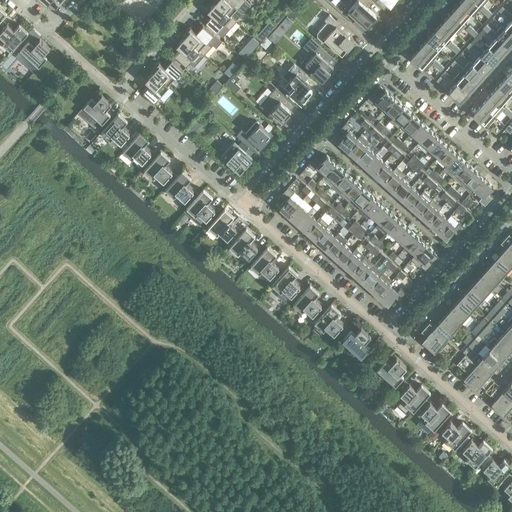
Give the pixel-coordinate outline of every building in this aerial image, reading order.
[(237,20),(213,0),(214,0),(215,1),(208,10),(212,14),(206,21),(222,36),(237,20)] [(213,0),(237,20),(236,19),(250,4),(246,0),(213,0)] [(357,0),(348,10),(366,26),(376,15),(366,6),(371,0),(370,0),(357,0)] [(481,7),(473,0),(461,0),(459,3),(470,13),(473,16),(479,9),(481,7)] [(470,13),(459,3),(451,12),(465,25),(465,24),(462,22),(470,13)] [(484,13),(487,9),(483,5),(481,7),(479,9),(484,13)] [(276,23),(288,10),(284,6),(276,15),(277,16),(273,20),(276,23)] [(293,19),(299,12),(293,7),(287,13),(293,19)] [(511,13),(511,14),(507,10),(503,14),(508,18),(509,16),(511,18),(511,13)] [(465,25),(451,12),(443,21),(454,31),(457,33),(465,25)] [(317,35),(318,37),(323,41),(325,39),(342,54),(354,40),(345,32),(349,27),(338,17),(336,19),(329,13),(324,19),(326,21),(318,30),(317,32),(317,35)] [(275,42),(293,21),(287,16),(268,36),(275,42)] [(502,25),(501,25),(511,34),(511,18),(509,16),(511,18),(511,19),(505,27),(502,25)] [(260,41),(274,25),(269,20),(255,36),(260,41)] [(454,31),(443,21),(435,30),(446,40),(454,31)] [(2,42),(11,51),(28,32),(19,24),(14,29),(7,23),(0,30),(0,33),(5,39),(2,42)] [(182,35),(204,54),(212,44),(216,47),(222,41),(203,24),(196,32),(190,26),(182,35)] [(511,41),(511,34),(501,25),(495,32),(491,28),(487,32),(492,36),(493,34),(508,47),(511,41)] [(446,40),(435,30),(427,39),(438,49),(446,40)] [(496,37),(488,45),(500,56),(508,47),(493,34),(496,37)] [(204,54),(182,35),(184,36),(176,44),(181,48),(174,56),(186,66),(200,51),(204,54)] [(245,58),(259,42),(252,36),(238,52),(245,58)] [(39,66),(47,57),(43,53),(49,46),(40,37),(33,45),(28,40),(20,49),(39,66)] [(438,49),(427,39),(419,47),(430,58),(438,49)] [(447,44),(452,48),(455,45),(451,40),(447,44)] [(477,52),(480,54),(492,65),(500,56),(488,45),(485,42),(478,49),(479,50),(477,52)] [(305,63),(322,79),(333,66),(326,60),(330,55),(320,47),(305,63)] [(430,58),(419,47),(410,57),(415,61),(425,70),(431,62),(433,60),(430,58)] [(492,65),(480,54),(472,63),(484,73),(492,65)] [(159,61),(151,70),(169,85),(168,84),(174,77),(175,78),(183,69),(172,59),(165,66),(159,61)] [(484,73),(472,63),(469,61),(463,68),(459,64),(455,67),(459,71),(460,72),(461,70),(461,69),(476,82),(484,73)] [(284,86),(302,101),(312,90),(307,86),(309,84),(305,80),(309,75),(294,62),(282,75),(288,81),(284,86)] [(461,69),(461,70),(460,72),(459,71),(453,78),(456,81),(468,91),(476,82),(461,69)] [(169,85),(151,70),(152,71),(145,79),(150,83),(143,91),(154,101),(169,85)] [(234,72),(224,83),(235,92),(240,87),(235,82),(239,77),(234,72)] [(511,82),(505,76),(497,85),(511,98),(511,97),(511,82)] [(213,93),(222,84),(217,79),(208,89),(213,93)] [(454,96),(459,101),(468,91),(456,81),(448,91),(454,96)] [(385,88),(384,89),(379,84),(373,91),(366,99),(372,104),(375,100),(384,108),(394,97),(385,88)] [(511,98),(497,85),(489,94),(504,107),(502,109),(506,113),(509,109),(505,105),(504,107),(501,104),(508,96),(511,99),(511,98)] [(259,105),(281,124),(290,115),(287,113),(295,104),(275,86),(259,105)] [(91,97),(83,106),(78,112),(97,129),(110,114),(105,109),(111,102),(102,93),(95,100),(91,97)] [(504,107),(489,94),(481,103),(496,116),(502,109),(504,107)] [(403,105),(394,97),(384,108),(393,116),(403,105)] [(211,111),(216,105),(210,99),(204,106),(211,111)] [(496,116),(481,103),(473,113),(478,117),(487,126),(496,116)] [(402,124),(412,113),(403,105),(393,116),(390,120),(399,128),(402,124)] [(101,131),(110,139),(109,141),(116,147),(129,132),(122,126),(127,120),(118,112),(101,131)] [(376,117),(370,112),(366,117),(372,122),(376,117)] [(421,121),(412,113),(402,124),(411,132),(421,121)] [(191,134),(203,121),(197,116),(185,129),(191,134)] [(370,124),(364,119),(360,124),(366,128),(370,124)] [(253,141),(260,148),(269,138),(265,135),(273,126),(269,122),(264,127),(256,120),(245,133),(241,129),(236,135),(249,146),(253,141)] [(381,130),(385,125),(379,120),(375,125),(381,130)] [(346,121),(339,129),(344,134),(338,141),(347,149),(357,138),(349,130),(352,126),(346,121)] [(430,129),(421,121),(411,132),(420,140),(430,129)] [(390,130),(385,125),(381,130),(386,134),(390,130)] [(495,125),(491,130),(496,134),(500,130),(495,125)] [(379,132),(373,127),(369,132),(375,136),(379,132)] [(439,137),(430,129),(420,140),(429,148),(439,137)] [(139,131),(123,150),(132,158),(135,155),(142,161),(151,151),(144,145),(148,139),(139,131)] [(384,137),(379,132),(375,136),(380,141),(384,137)] [(403,141),(397,136),(393,141),(399,146),(403,141)] [(448,145),(439,137),(429,148),(438,156),(448,145)] [(357,138),(347,149),(356,157),(366,146),(357,138)] [(221,154),(240,171),(252,157),(233,140),(221,154)] [(404,150),(408,146),(403,141),(399,146),(404,150)] [(393,153),(397,148),(391,143),(387,148),(393,153)] [(457,153),(448,145),(438,156),(447,164),(457,153)] [(366,146),(356,157),(365,165),(375,154),(366,146)] [(398,157),(402,153),(397,148),(393,153),(398,157)] [(161,150),(144,169),(153,177),(156,174),(163,180),(172,170),(165,164),(170,159),(161,150)] [(466,161),(457,153),(447,164),(443,168),(452,176),(466,161)] [(320,161),(315,156),(308,164),(314,169),(317,166),(325,173),(335,162),(326,154),(320,161)] [(375,154),(365,165),(374,173),(384,162),(375,154)] [(419,159),(414,154),(410,158),(416,163),(419,159)] [(412,167),(416,163),(410,158),(406,163),(412,167)] [(425,164),(419,159),(416,163),(421,168),(425,164)] [(475,169),(466,161),(452,176),(461,184),(475,169)] [(344,170),(335,162),(325,173),(322,177),(331,185),(344,170)] [(384,162),(374,173),(383,181),(396,166),(393,169),(384,162)] [(421,168),(416,163),(412,167),(417,172),(421,168)] [(396,166),(383,181),(392,189),(402,178),(405,174),(396,166)] [(438,173),(433,168),(429,173),(434,178),(438,173)] [(484,177),(475,169),(461,184),(470,192),(484,177)] [(182,170),(165,188),(174,196),(177,193),(184,199),(193,189),(186,183),(191,178),(182,170)] [(353,178),(344,170),(331,185),(340,193),(353,178)] [(440,182),(444,178),(438,173),(434,178),(440,182)] [(428,185),(432,180),(427,175),(423,180),(428,185)] [(493,185),(484,177),(470,192),(474,188),(482,196),(479,199),(485,205),(492,197),(487,192),(493,185)] [(317,182),(311,178),(307,182),(313,187),(317,182)] [(362,186),(353,178),(340,193),(349,201),(362,186)] [(402,178),(392,189),(401,197),(411,186),(402,178)] [(434,189),(438,185),(432,180),(428,185),(434,189)] [(452,194),(456,189),(451,184),(447,189),(452,194)] [(311,190),(305,185),(302,189),(307,194),(311,190)] [(326,191),(320,186),(316,190),(322,195),(326,191)] [(371,194),(362,186),(349,201),(358,209),(371,194)] [(411,186),(401,197),(410,205),(420,194),(411,186)] [(288,187),(281,195),(286,199),(279,206),(289,215),(299,203),(290,196),(293,192),(288,187)] [(203,189),(186,207),(184,210),(200,225),(215,208),(208,202),(212,197),(203,189)] [(462,194),(456,189),(452,194),(458,198),(462,194)] [(327,200),(331,195),(326,191),(322,195),(327,200)] [(450,196),(445,191),(441,196),(446,201),(450,196)] [(320,198),(314,193),(310,197),(316,202),(320,198)] [(370,213),(380,202),(371,194),(358,209),(367,217),(370,213)] [(420,194),(410,205),(419,213),(429,202),(420,194)] [(452,205),(455,201),(450,196),(446,201),(452,205)] [(467,207),(471,202),(465,197),(461,202),(467,207)] [(321,206),(325,202),(320,198),(316,202),(321,206)] [(429,202),(419,213),(428,221),(438,210),(441,206),(432,198),(429,202)] [(299,203),(289,215),(298,223),(308,211),(312,207),(303,199),(299,203)] [(344,207),(338,202),(334,206),(340,211),(344,207)] [(389,210),(380,202),(370,213),(379,221),(389,210)] [(461,214),(465,209),(459,204),(455,209),(461,214)] [(345,216),(349,211),(344,207),(340,211),(345,216)] [(225,208),(208,226),(217,235),(220,231),(227,237),(228,237),(231,240),(236,234),(233,231),(236,228),(229,221),(234,216),(225,208)] [(334,218),(338,214),(332,209),(328,213),(334,218)] [(388,229),(398,218),(389,210),(379,221),(376,225),(385,233),(388,229)] [(438,210),(428,221),(437,229),(447,218),(438,210)] [(308,211),(298,223),(307,231),(320,216),(316,219),(308,211)] [(343,218),(338,214),(334,218),(339,222),(343,218)] [(320,216),(307,231),(316,239),(329,224),(320,216)] [(407,226),(398,218),(388,229),(397,237),(407,226)] [(447,218),(437,229),(446,237),(452,230),(458,235),(465,227),(459,222),(455,225),(447,218)] [(360,224),(355,219),(351,223),(356,228),(360,224)] [(357,228),(356,228),(351,223),(347,228),(353,233),(357,228)] [(329,224),(316,239),(324,247),(335,235),(326,227),(329,224)] [(366,229),(360,224),(356,228),(357,228),(362,233),(366,229)] [(416,234),(407,226),(397,237),(406,245),(416,234)] [(246,227),(229,246),(238,254),(241,250),(249,256),(257,247),(250,240),(255,235),(246,227)] [(358,237),(362,233),(357,228),(353,233),(358,237)] [(333,255),(343,243),(347,240),(338,232),(335,235),(324,247),(333,255)] [(511,236),(508,233),(500,242),(506,247),(511,252),(511,236)] [(379,239),(374,234),(370,238),(375,243),(379,239)] [(425,242),(416,234),(406,245),(415,253),(425,242)] [(381,248),(385,243),(379,239),(375,243),(381,248)] [(374,246),(368,241),(364,245),(370,250),(374,246)] [(438,256),(433,252),(434,251),(425,242),(415,253),(415,254),(412,258),(420,266),(420,265),(426,270),(438,256)] [(343,243),(333,255),(342,263),(352,251),(343,243)] [(267,246),(250,265),(259,273),(263,269),(270,275),(279,266),(271,259),(276,254),(267,246)] [(375,254),(379,250),(374,246),(370,250),(375,254)] [(511,265),(511,252),(506,247),(499,254),(511,266),(511,265)] [(352,251),(342,263),(351,271),(361,259),(365,256),(356,248),(352,251)] [(397,255),(392,250),(388,254),(393,259),(397,255)] [(511,266),(499,254),(492,262),(504,274),(511,266)] [(403,259),(397,255),(393,259),(399,264),(403,259)] [(365,256),(361,259),(351,271),(360,279),(373,264),(365,256)] [(391,262),(386,257),(382,261),(387,266),(391,262)] [(396,266),(391,262),(387,266),(392,270),(396,266)] [(504,274),(492,262),(485,270),(497,282),(504,274)] [(406,263),(402,267),(408,272),(412,268),(406,263)] [(379,275),(382,272),(373,264),(360,279),(369,287),(379,275)] [(288,265),(272,284),(281,292),(284,288),(291,295),(300,285),(293,278),(298,273),(288,265)] [(406,274),(400,269),(396,274),(402,279),(406,274)] [(497,282),(485,270),(477,278),(490,290),(497,282)] [(382,272),(379,275),(369,287),(378,295),(391,280),(382,272)] [(490,290),(477,278),(470,286),(483,298),(490,290)] [(391,280),(378,295),(388,303),(394,296),(399,300),(406,293),(400,287),(397,291),(388,283),(392,280),(391,280)] [(310,284),(293,303),(302,311),(305,307),(312,314),(321,304),(314,297),(319,292),(310,284)] [(483,298),(470,286),(463,294),(476,306),(483,298)] [(505,299),(510,294),(507,291),(502,296),(505,299)] [(476,306),(463,294),(456,302),(468,314),(476,306)] [(468,314),(456,302),(448,311),(461,322),(468,314)] [(496,310),(501,304),(497,302),(493,307),(496,310)] [(340,311),(331,303),(314,322),(317,324),(313,329),(321,337),(329,328),(334,333),(335,331),(340,336),(347,328),(342,323),(343,323),(335,317),(340,311)] [(502,315),(506,309),(503,306),(498,312),(502,315)] [(491,315),(496,310),(493,307),(488,312),(491,315)] [(461,322),(448,311),(441,319),(454,330),(461,322)] [(497,320),(502,315),(498,312),(493,317),(497,320)] [(481,326),(486,321),(483,318),(478,323),(481,326)] [(454,330),(441,319),(434,326),(447,338),(454,330)] [(434,326),(429,321),(421,330),(426,335),(422,340),(435,352),(439,346),(450,356),(458,348),(447,338),(434,326)] [(487,331),(492,325),(489,322),(484,328),(487,331)] [(476,331),(481,326),(478,323),(473,329),(476,331)] [(343,338),(361,355),(370,346),(364,341),(371,334),(361,325),(354,332),(351,329),(343,338)] [(482,336),(487,331),(484,328),(479,333),(482,336)] [(511,338),(504,332),(497,340),(510,351),(511,348),(511,338)] [(466,343),(472,337),(469,334),(463,341),(466,343)] [(494,336),(486,344),(490,348),(503,359),(510,351),(497,340),(494,336)] [(473,347),(478,341),(474,338),(469,344),(473,347)] [(468,352),(473,347),(469,344),(465,349),(468,352)] [(490,348),(483,356),(495,367),(503,359),(490,348)] [(495,367),(483,356),(478,352),(471,359),(476,363),(489,375),(495,367)] [(489,375),(476,363),(471,359),(465,353),(457,362),(468,372),(463,377),(476,389),(481,384),(486,389),(494,380),(489,375)] [(390,364),(384,359),(376,368),(395,385),(403,376),(400,373),(406,365),(396,357),(390,364)] [(430,392),(421,383),(416,389),(409,382),(408,383),(404,379),(394,389),(399,394),(400,392),(405,396),(398,405),(407,413),(411,408),(413,410),(430,392)] [(511,395),(504,388),(498,384),(491,393),(496,397),(491,402),(504,414),(509,409),(511,411),(511,395)] [(451,410),(442,402),(437,407),(430,401),(418,414),(421,417),(417,422),(427,432),(429,430),(431,432),(451,410)] [(471,429),(462,420),(458,426),(450,419),(442,429),(449,436),(445,439),(455,447),(471,429)] [(433,442),(428,437),(424,441),(430,446),(433,442)] [(492,447),(483,439),(478,444),(471,438),(462,448),(469,454),(466,458),(475,466),(492,447)] [(511,466),(511,465),(504,458),(499,463),(492,456),(483,466),(490,473),(487,476),(496,484),(499,481),(508,471),(511,466)] [(499,481),(504,485),(511,475),(511,474),(508,471),(499,481)]
